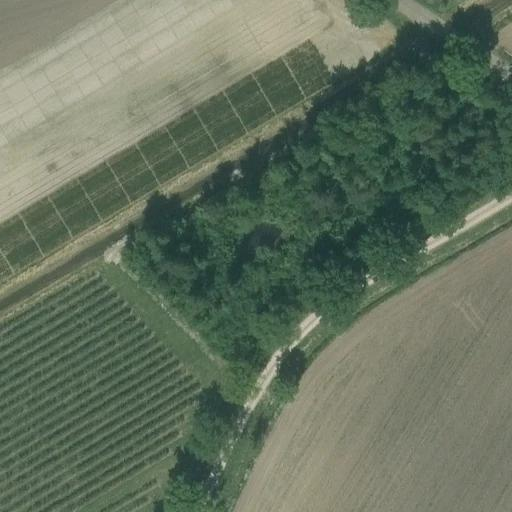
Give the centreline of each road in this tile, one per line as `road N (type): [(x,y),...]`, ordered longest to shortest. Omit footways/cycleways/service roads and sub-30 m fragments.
road 1 (track): [(207,511),(291,356),(319,320),(511,196)]
road 2 (unclassified): [(511,80),(397,0)]
